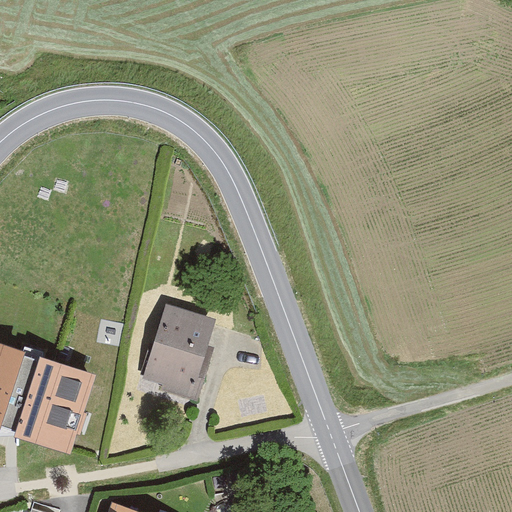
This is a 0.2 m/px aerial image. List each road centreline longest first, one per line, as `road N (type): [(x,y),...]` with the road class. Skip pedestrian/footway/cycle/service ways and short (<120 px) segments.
road 1 (secondary): [(330,431),(237,186),(202,137),(169,114),(104,101),(57,109),(0,144)]
road 2 (residential): [(65,491),(330,431)]
road 3 (track): [(330,431),(511,379)]
